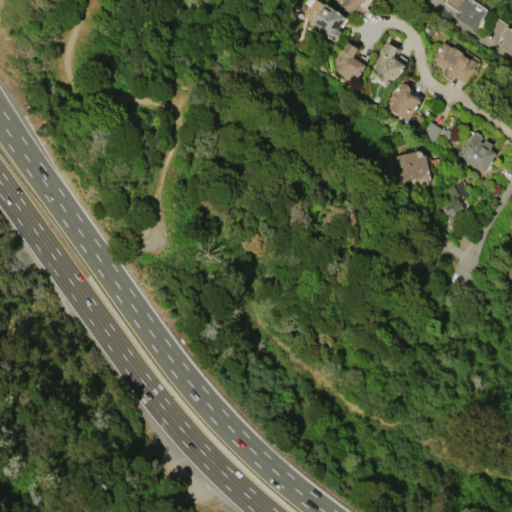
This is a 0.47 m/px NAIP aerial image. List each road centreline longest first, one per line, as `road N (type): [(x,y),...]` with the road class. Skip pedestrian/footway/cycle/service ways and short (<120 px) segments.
road 1 (motorway): [(323,511),(208,405),(25,156)]
road 2 (motorway): [(0,182),(161,406),(265,511)]
road 3 (residential): [(511,138),(426,82),(416,36),(392,22),(365,33)]
